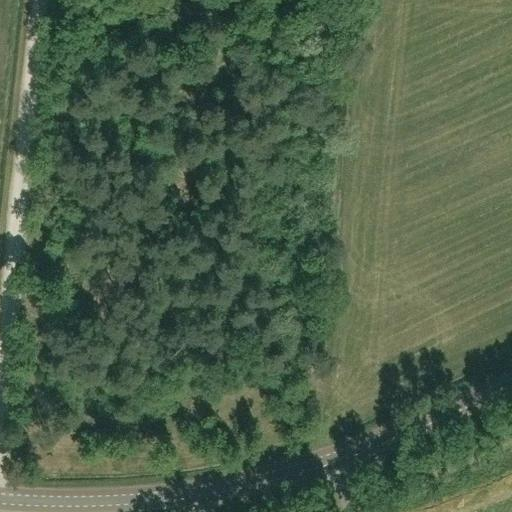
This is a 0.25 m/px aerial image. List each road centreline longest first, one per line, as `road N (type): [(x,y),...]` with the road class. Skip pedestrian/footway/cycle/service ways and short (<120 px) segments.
road 1 (tertiary): [(0,501),(90,506),(251,485),(337,460),(511,384)]
road 2 (track): [(39,0),(0,408)]
